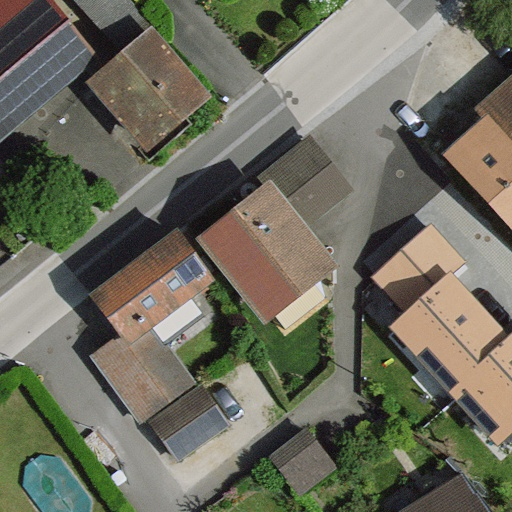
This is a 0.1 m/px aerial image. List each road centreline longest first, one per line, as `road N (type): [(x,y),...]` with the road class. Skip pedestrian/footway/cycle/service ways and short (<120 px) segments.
road 1 (residential): [(25,312),(411,0)]
road 2 (residential): [(174,511),(25,312)]
